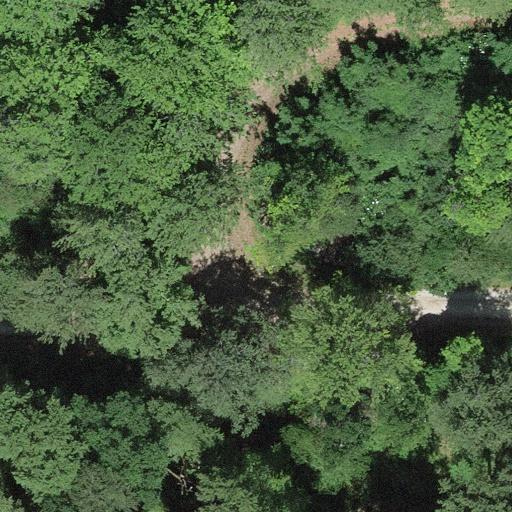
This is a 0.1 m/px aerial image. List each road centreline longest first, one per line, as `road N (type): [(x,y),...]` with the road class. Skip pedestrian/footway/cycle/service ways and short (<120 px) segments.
road 1 (track): [(210,323),(209,258),(223,173),(247,122),(302,71),(371,36),(511,14)]
road 2 (track): [(210,323),(511,326)]
road 3 (track): [(0,324),(210,323)]
